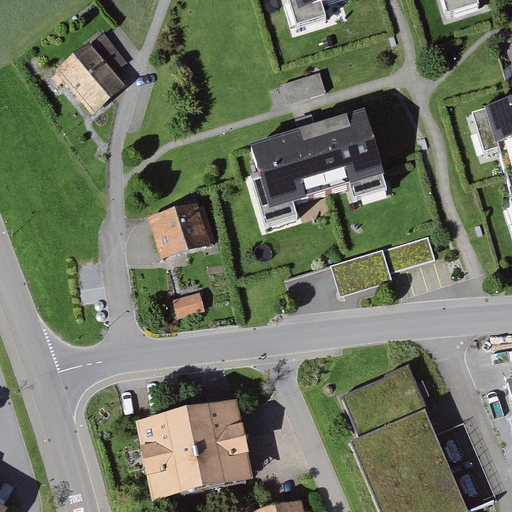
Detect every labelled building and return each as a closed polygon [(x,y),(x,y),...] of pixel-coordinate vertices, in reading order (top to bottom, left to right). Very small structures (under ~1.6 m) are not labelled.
[(297,0),(302,16),(354,0),(297,0)] [(100,35),(51,78),(57,85),(63,80),(93,114),(124,86),(115,76),(127,65),(100,35)] [(321,78),(281,90),(287,108),(326,96),(321,78)] [(511,105),(490,112),(510,176),(511,183),(511,105)] [(309,136),(256,153),(276,216),(331,199),(388,181),(385,173),(367,118),(309,136)] [(201,203),(147,220),(150,230),(161,263),(220,243),(201,203)] [(428,238),(330,267),(335,282),(340,299),(392,283),(390,274),(434,261),(428,238)] [(201,296),(174,304),(180,323),(206,315),(201,296)] [(427,412),(408,370),(341,400),(359,441),(351,445),(380,511),(467,511),(424,414),(427,412)] [(236,406),(135,426),(151,504),(251,485),(236,406)] [(472,503),(493,496),(483,465),(462,471),(472,503)] [(303,511),(301,503),(259,511),(303,511)]
